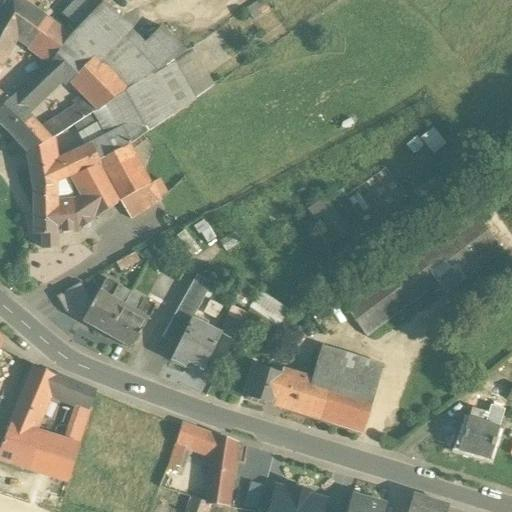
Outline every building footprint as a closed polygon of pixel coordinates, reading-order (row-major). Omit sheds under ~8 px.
[(19,0),(8,0),(0,14),(0,54),(5,58),(17,38),(33,10),(19,0)] [(100,0),(78,0),(64,16),(78,29),(104,3),(100,0)] [(261,0),(254,5),(256,7),(248,12),(254,20),(268,10),(261,0)] [(87,48),(128,92),(152,76),(187,52),(161,29),(146,45),(104,3),(78,29),(70,38),(63,47),(76,59),(87,48)] [(33,10),(17,38),(41,56),(54,40),(63,47),(70,38),(48,21),(33,10)] [(54,40),(41,56),(51,63),(63,47),(54,40)] [(63,47),(51,63),(37,76),(53,90),(63,80),(68,86),(71,82),(85,95),(99,109),(105,106),(128,92),(87,48),(76,59),(63,47)] [(174,115),(214,87),(209,78),(203,81),(187,52),(152,76),(174,115)] [(37,76),(23,88),(9,102),(0,110),(0,126),(6,132),(28,155),(45,144),(49,141),(40,130),(26,114),(53,90),(37,76)] [(152,76),(128,92),(105,106),(110,116),(119,132),(128,147),(174,115),(152,76)] [(0,94),(0,110),(9,102),(0,94)] [(85,95),(74,103),(77,107),(84,119),(94,113),(99,109),(85,95)] [(99,109),(94,113),(99,122),(110,116),(105,106),(99,109)] [(77,107),(40,130),(49,141),(74,125),(84,119),(77,107)] [(84,119),(74,125),(80,136),(100,124),(99,122),(94,113),(84,119)] [(91,148),(50,166),(30,171),(34,190),(51,187),(55,185),(69,179),(71,178),(99,165),(97,162),(128,147),(119,132),(89,145),(91,148)] [(45,144),(28,155),(30,171),(50,166),(45,144)] [(128,147),(97,162),(99,165),(119,203),(133,195),(144,189),(149,186),(128,147)] [(99,165),(71,178),(82,198),(94,219),(119,203),(99,165)] [(69,179),(55,185),(56,192),(72,190),(69,179)] [(160,180),(152,184),(160,197),(167,193),(160,180)] [(75,202),(56,203),(56,192),(55,185),(51,187),(34,190),(35,236),(42,236),(56,235),(56,233),(76,232),(94,219),(82,198),(75,202)] [(144,189),(133,195),(143,213),(154,205),(144,189)] [(328,194),(310,205),(327,232),(345,221),(328,194)] [(133,195),(119,203),(131,221),(143,213),(133,195)] [(502,253),(471,211),(342,307),(364,336),(437,284),(445,294),(502,253)] [(56,235),(42,236),(43,249),(56,248),(56,235)] [(133,254),(115,264),(120,273),(138,263),(133,254)] [(196,276),(173,318),(188,326),(193,316),(194,317),(212,285),(196,276)] [(92,304),(81,323),(106,337),(123,306),(111,299),(118,286),(106,279),(92,304)] [(245,281),(237,299),(281,320),(290,302),(245,281)] [(80,284),(56,298),(65,313),(77,321),(89,300),(80,284)] [(89,300),(77,321),(81,323),(92,304),(89,300)] [(137,313),(123,306),(106,337),(131,350),(155,307),(144,301),(137,313)] [(280,325),(253,307),(244,320),(271,338),(280,325)] [(194,317),(193,316),(188,326),(169,362),(184,370),(187,365),(202,373),(221,336),(206,328),(208,324),(194,317)] [(355,359),(321,348),(315,366),(349,377),(355,359)] [(19,359),(0,350),(0,381),(7,385),(19,359)] [(349,377),(315,366),(311,379),(373,399),(382,367),(355,359),(349,377)] [(63,380),(34,367),(16,409),(38,418),(48,393),(56,397),(63,380)] [(309,384),(256,367),(247,398),(289,412),(295,394),(305,397),(309,384)] [(373,399),(311,379),(309,384),(305,397),(295,394),(289,412),(361,434),(373,399)] [(76,386),(63,380),(56,397),(69,402),(76,386)] [(95,394),(76,386),(69,402),(78,406),(67,444),(76,447),(95,394)] [(490,407),(488,415),(472,410),(468,423),(465,424),(463,432),(465,432),(460,451),(488,459),(503,411),(490,407)] [(38,418),(16,409),(0,447),(0,460),(38,473),(48,437),(32,432),(38,418)] [(202,432),(181,424),(175,444),(186,448),(195,451),(202,432)] [(217,437),(202,432),(195,451),(214,458),(217,437)] [(67,444),(48,437),(38,473),(68,482),(78,448),(76,447),(67,444)] [(234,444),(217,437),(214,458),(207,504),(207,505),(209,505),(226,507),(234,444)] [(175,444),(166,469),(173,471),(175,467),(179,468),(186,448),(175,444)] [(292,494),(276,490),(270,511),(320,511),(323,503),(308,499),(310,495),(293,490),(292,494)] [(445,511),(447,507),(413,496),(408,511),(445,511)] [(207,504),(191,498),(186,511),(206,511),(209,505),(207,505),(207,504)] [(381,511),(383,507),(350,498),(346,511),(381,511)] [(35,511),(35,501),(0,503),(0,510),(4,511),(35,511)]
